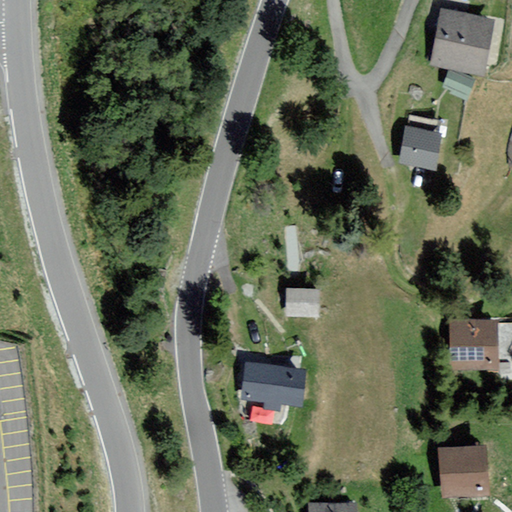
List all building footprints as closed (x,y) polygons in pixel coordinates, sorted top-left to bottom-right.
[(501,20),(443,11),(435,66),(492,76),(501,20)] [(448,134),(410,127),(403,166),(441,172),(448,134)] [(324,290),(289,290),(289,320),(324,320),(324,290)] [(501,318),(452,319),(454,370),(503,369),(501,318)] [(310,367),(248,362),(245,402),(307,407),(310,367)] [(493,445),(442,448),(446,496),(496,492),(493,445)] [(361,511),(361,502),(311,504),(311,511),(361,511)]
